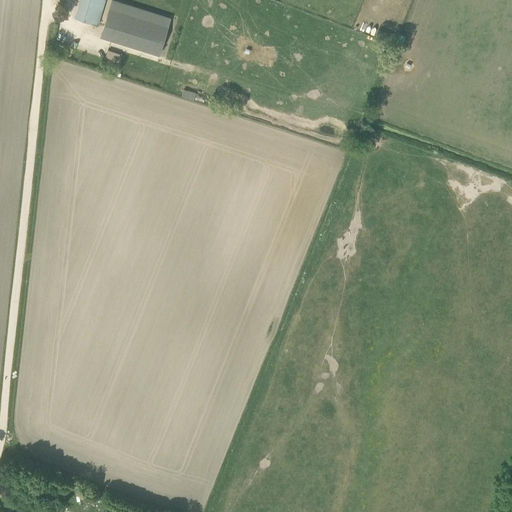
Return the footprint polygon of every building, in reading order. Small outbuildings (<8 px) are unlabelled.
[(103,0),(80,0),(76,17),(97,23),(103,0)] [(114,0),(112,0),(101,35),(159,53),(170,17),(114,0)] [(367,68),(376,44),(368,42),(360,65),(367,68)] [(106,56),(116,60),(119,53),(109,49),(106,56)] [(194,99),(195,93),(183,89),(181,95),(194,99)]
